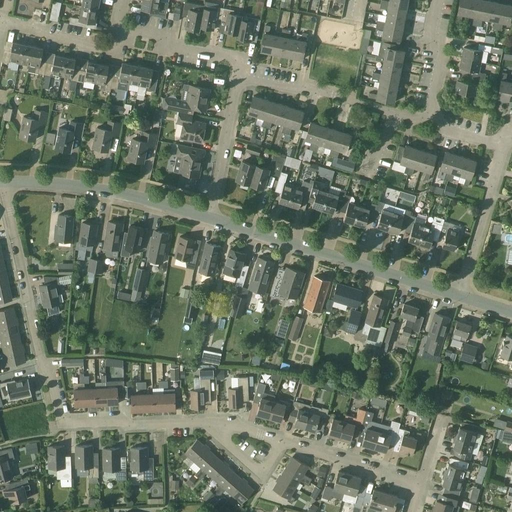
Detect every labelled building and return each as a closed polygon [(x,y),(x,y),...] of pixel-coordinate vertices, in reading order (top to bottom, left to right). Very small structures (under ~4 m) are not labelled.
[(52,0),(51,0),(48,19),(56,21),(61,2),(52,0)] [(97,10),(99,0),(82,0),(81,7),(97,10)] [(149,16),(165,19),(166,14),(168,3),(151,0),(142,0),(141,9),(150,11),(149,16)] [(261,15),(263,0),(256,0),(254,14),(261,15)] [(380,4),(406,9),(408,0),(389,0),(389,2),(381,0),(380,4)] [(468,16),(470,0),(459,0),(457,13),(455,22),(460,23),(462,14),(468,16)] [(476,26),(481,0),(470,0),(468,16),(474,17),(472,25),(476,26)] [(482,18),(488,20),(492,2),(483,0),(481,0),(476,26),(480,27),(482,18)] [(200,27),(203,9),(204,5),(185,2),(182,17),(187,17),(185,28),(199,31),(200,27)] [(493,30),(496,30),(502,4),(492,2),(488,20),(494,21),(493,30)] [(386,16),(404,20),(406,9),(380,4),(379,9),(387,10),(386,16)] [(496,30),(501,31),(503,23),(509,24),(511,8),(511,5),(502,4),(496,30)] [(215,19),(220,20),(223,8),(212,6),(212,10),(203,9),(200,27),(213,30),(215,19)] [(69,24),(86,27),(87,22),(94,23),(97,10),(81,7),(79,19),(70,17),(69,24)] [(238,35),(241,20),(241,16),(233,14),(234,11),(223,8),(220,20),(226,21),(224,32),(238,35)] [(179,12),(169,10),(167,18),(178,20),(179,12)] [(376,25),(402,30),(404,20),(386,16),(385,22),(377,21),(376,25)] [(237,39),(250,41),(252,30),(258,31),(261,20),(250,18),(249,22),(241,20),(238,35),(237,39)] [(382,37),(400,41),(402,30),(376,25),(375,29),(383,30),(382,37)] [(260,51),(271,53),(274,35),(268,34),(270,26),(265,26),(264,33),(260,51)] [(271,53),(281,56),(286,30),(282,29),(281,36),(274,35),(271,53)] [(281,56),(291,58),(295,39),(289,38),(290,30),(286,30),(281,56)] [(291,58),(301,60),(305,41),(307,34),(303,33),(301,40),(295,39),(291,58)] [(400,41),(382,37),(381,42),(399,46),(400,41)] [(399,46),(381,42),(378,57),(402,62),(404,51),(398,50),(399,46)] [(19,64),(23,45),(13,43),(11,52),(4,51),(1,63),(8,64),(9,62),(19,64)] [(461,58),(480,61),(482,51),(490,53),(491,46),(479,44),(478,50),(464,47),(461,58)] [(33,47),(23,45),(19,64),(29,66),(33,47)] [(44,75),(46,63),(40,62),(43,49),(33,47),(29,66),(28,72),(44,75)] [(61,77),(65,58),(55,56),(53,64),(46,63),(44,75),(50,76),(51,75),(54,75),(61,77)] [(382,68),(400,72),(402,62),(378,57),(376,56),(375,61),(383,62),(382,68)] [(77,82),(79,70),(73,68),(75,60),(65,58),(61,77),(68,78),(71,79),(71,81),(77,82)] [(478,72),(480,61),(461,58),(459,68),(473,71),(472,78),(475,78),(484,80),(486,74),(478,72)] [(84,81),(94,83),(98,64),(88,62),(86,71),(79,70),(77,82),(83,83),(84,81)] [(129,84),(132,65),(122,63),(119,78),(113,76),(110,89),(116,90),(118,82),(129,84)] [(110,89),(113,76),(107,75),(108,67),(98,64),(94,83),(101,85),(100,90),(109,92),(110,89)] [(142,67),(132,65),(129,84),(139,86),(142,67)] [(155,91),(157,79),(151,77),(152,69),(142,67),(139,86),(137,93),(144,95),(146,90),(155,91)] [(372,76),(398,82),(400,72),(382,68),(380,74),(373,73),(372,76)] [(497,98),(508,100),(511,82),(506,81),(507,74),(502,73),(501,80),(497,98)] [(377,88),(396,92),(398,82),(372,76),(371,81),(379,83),(377,88)] [(484,80),(475,78),(474,84),(457,80),(454,92),(474,96),(477,85),(486,87),(487,81),(484,80)] [(178,112),(193,115),(194,109),(206,111),(210,90),(182,84),(180,86),(178,92),(180,95),(179,100),(165,97),(165,99),(158,98),(156,108),(178,112)] [(375,98),(394,102),(396,92),(377,88),(376,94),(369,93),(368,97),(375,98)] [(258,117),(263,99),(253,96),(245,121),(249,123),(252,115),(258,117)] [(265,128),(273,102),(263,99),(258,117),(264,119),(261,126),(265,128)] [(278,123),(283,105),(273,102),(265,128),(269,129),(272,121),(278,123)] [(122,113),(128,115),(129,110),(130,110),(132,105),(124,104),(122,113)] [(281,133),(285,134),(293,108),(283,105),(278,123),(283,125),(281,133)] [(3,120),(10,122),(12,109),(5,108),(3,120)] [(285,134),(289,135),(292,127),(298,129),(304,111),(293,108),(285,134)] [(20,137),(35,140),(38,124),(45,125),(48,113),(35,110),(34,119),(24,117),(20,137)] [(160,122),(162,111),(155,110),(153,121),(156,121),(159,122),(160,122)] [(192,141),(201,143),(205,125),(191,123),(193,115),(178,112),(176,124),(182,125),(180,137),(193,139),(192,141)] [(55,148),(70,151),(74,135),(81,136),(83,124),(71,121),(69,130),(59,128),(55,148)] [(93,148),(108,151),(111,135),(118,136),(121,123),(109,121),(107,129),(97,127),(93,148)] [(309,150),(312,151),(313,151),(321,125),(311,122),(305,139),(311,141),(309,150)] [(331,128),(321,125),(313,151),(318,152),(320,144),(326,145),(331,128)] [(331,128),(326,145),(331,147),(328,156),(333,157),(341,131),(331,128)] [(351,134),(341,131),(333,157),(337,158),(339,150),(346,152),(351,134)] [(128,159),(143,162),(146,146),(154,147),(156,135),(141,132),(140,140),(132,139),(128,159)] [(47,133),(45,142),(53,144),(55,134),(47,133)] [(258,155),(260,148),(247,144),(245,151),(258,155)] [(173,172),(199,177),(204,150),(179,145),(173,172)] [(408,174),(416,148),(406,145),(400,163),(406,165),(402,177),(406,178),(408,174)] [(426,151),(416,148),(408,174),(412,175),(414,168),(420,169),(426,151)] [(436,155),(426,151),(420,169),(426,171),(423,182),(425,183),(422,192),(430,190),(436,168),(432,167),(436,155)] [(448,181),(456,155),(445,152),(440,169),(445,171),(443,179),(448,181)] [(268,173),(274,175),(277,163),(279,156),(273,155),(268,170),(255,166),(250,185),(263,189),(268,173)] [(454,174),(460,176),(466,158),(456,155),(448,181),(451,182),(454,174)] [(278,202),(288,205),(293,186),(284,184),(287,175),(281,173),(285,158),(279,156),(277,163),(274,175),(279,177),(275,192),(280,194),(278,202)] [(463,185),(468,187),(470,179),(476,161),(466,158),(460,176),(466,177),(463,185)] [(250,185),(255,166),(242,162),(236,181),(250,185)] [(307,201),(314,181),(310,180),(309,183),(303,182),(300,189),(293,186),(288,205),(298,208),(301,200),(307,202),(307,201)] [(319,183),(314,181),(307,201),(313,203),(312,207),(315,208),(315,209),(322,211),(328,192),(317,189),(319,183)] [(341,205),(346,191),(330,186),(328,193),(328,192),(322,211),(328,213),(328,212),(333,213),(336,204),(341,205)] [(443,194),(454,197),(456,190),(445,186),(443,194)] [(353,225),(359,207),(353,205),(355,200),(353,197),(345,195),(346,191),(341,205),(342,206),(340,209),(346,211),(343,220),(347,221),(346,223),(353,225)] [(392,213),(382,210),(384,203),(378,201),(377,206),(376,208),(382,210),(376,227),(380,228),(380,229),(386,231),(392,213)] [(376,208),(377,206),(371,204),(369,210),(359,207),(353,225),(359,227),(360,226),(364,227),(367,217),(372,219),(376,208)] [(405,228),(409,216),(410,211),(405,209),(403,216),(392,213),(386,231),(393,233),(393,232),(397,233),(400,226),(405,228)] [(56,241),(71,243),(73,217),(58,215),(57,232),(54,232),(54,239),(56,239),(56,241)] [(425,221),(409,216),(405,228),(411,230),(408,241),(411,242),(411,243),(418,246),(423,227),(425,221)] [(430,229),(423,227),(418,246),(424,247),(425,246),(429,247),(431,240),(437,242),(439,236),(443,221),(442,225),(432,222),(430,229)] [(441,247),(453,250),(454,248),(455,249),(457,242),(456,242),(459,232),(452,230),(454,225),(443,221),(442,226),(439,236),(437,242),(439,237),(443,239),(441,247)] [(104,248),(119,250),(123,224),(108,222),(104,248)] [(79,243),(94,245),(97,226),(82,223),(79,243)] [(138,252),(143,228),(130,225),(129,233),(124,232),(120,255),(129,257),(130,250),(138,252)] [(148,261),(162,264),(169,234),(154,231),(148,261)] [(186,268),(194,270),(198,252),(192,251),(195,241),(180,237),(175,258),(185,260),(186,267),(186,268)] [(199,273),(213,276),(220,247),(206,243),(199,273)] [(223,273),(238,277),(245,254),(230,250),(223,273)] [(87,271),(95,272),(97,259),(89,258),(87,271)] [(248,289),(264,294),(273,263),(258,258),(248,289)] [(95,272),(102,273),(104,260),(97,259),(95,272)] [(73,264),(69,264),(69,267),(58,267),(58,274),(73,274),(73,264)] [(132,289),(142,291),(147,269),(137,267),(132,289)] [(270,296),(285,301),(286,296),(295,299),(303,273),(287,268),(283,280),(276,277),(270,296)] [(0,273),(0,288),(8,286),(5,272),(0,273)] [(304,307),(320,312),(329,281),(314,276),(304,307)] [(46,307),(48,315),(60,313),(58,305),(59,304),(56,289),(60,288),(57,278),(43,277),(45,285),(39,287),(43,308),(46,307)] [(337,284),(332,300),(333,301),(357,308),(362,292),(337,284)] [(0,288),(0,303),(11,301),(8,286),(0,288)] [(184,316),(192,318),(198,290),(190,288),(187,303),(184,316)] [(230,315),(239,318),(246,297),(236,294),(230,315)] [(365,342),(381,347),(386,328),(380,325),(388,300),(374,295),(365,322),(370,324),(365,342)] [(401,335),(409,337),(411,331),(418,333),(423,318),(416,315),(418,309),(404,304),(400,316),(407,318),(401,335)] [(0,325),(16,322),(13,308),(0,311),(0,325)] [(355,334),(361,314),(351,311),(345,331),(355,334)] [(432,353),(438,355),(442,341),(449,319),(435,314),(427,337),(437,340),(432,353)] [(200,328),(205,329),(208,316),(204,315),(203,318),(202,318),(200,328)] [(287,339),(296,341),(303,318),(295,315),(287,339)] [(383,350),(389,352),(398,322),(391,320),(384,342),(385,343),(383,350)] [(451,338),(465,343),(467,337),(470,325),(457,321),(451,338)] [(0,325),(0,339),(19,336),(16,322),(0,325)] [(321,333),(331,337),(334,328),(324,325),(321,333)] [(278,327),(276,335),(285,338),(287,330),(278,327)] [(0,339),(0,341),(3,353),(22,349),(19,336),(0,339)] [(511,361),(511,365),(511,364),(511,337),(506,336),(504,342),(503,341),(502,343),(504,344),(500,356),(511,359),(511,361)] [(459,359),(472,363),(477,347),(464,343),(459,359)] [(3,353),(6,367),(25,363),(22,349),(3,353)] [(443,358),(454,362),(457,354),(452,352),(452,351),(446,349),(443,358)] [(210,351),(208,361),(219,364),(221,354),(210,351)] [(386,360),(383,373),(394,375),(396,362),(386,360)] [(170,363),(171,381),(179,381),(179,365),(170,363)] [(96,405),(107,405),(106,381),(106,375),(100,375),(101,382),(95,382),(95,389),(96,405)] [(73,390),(74,406),(85,406),(84,390),(84,383),(84,376),(79,376),(79,383),(73,383),(73,390)] [(243,402),(250,402),(248,377),(239,377),(239,389),(228,390),(229,408),(243,407),(243,402)] [(15,380),(0,383),(0,385),(3,399),(9,397),(10,399),(31,394),(28,379),(15,382),(15,380)] [(192,410),(205,409),(205,404),(211,404),(210,379),(201,379),(201,391),(191,391),(192,410)] [(116,381),(106,381),(107,405),(119,404),(118,399),(124,398),(124,399),(125,399),(124,385),(124,380),(116,380),(116,381)] [(257,415),(268,418),(273,401),(275,396),(263,393),(266,384),(258,382),(253,401),(260,403),(257,415)] [(131,412),(143,412),(142,396),(131,396),(130,385),(124,385),(125,399),(131,398),(131,412)] [(85,406),(96,405),(95,389),(84,390),(85,406)] [(164,395),(164,411),(176,410),(175,394),(164,395)] [(142,396),(143,412),(154,411),(153,395),(142,396)] [(153,395),(154,411),(164,411),(164,395),(153,395)] [(268,418),(280,422),(284,408),(289,410),(291,403),(279,400),(279,402),(273,401),(268,418)] [(294,426),(305,429),(311,406),(293,401),(288,421),(294,423),(294,426)] [(323,430),(324,425),(326,418),(327,414),(329,409),(321,407),(321,409),(311,406),(305,429),(315,432),(316,429),(323,430)] [(359,435),(361,427),(366,411),(359,408),(356,418),(346,415),(344,422),(339,438),(350,441),(352,434),(359,435)] [(374,448),(381,425),(371,422),(373,413),(366,411),(361,427),(366,429),(361,445),(374,448)] [(328,435),(339,438),(344,422),(333,419),(333,416),(327,414),(326,418),(324,425),(330,427),(328,435)] [(399,429),(399,428),(401,423),(392,420),(390,427),(381,425),(374,448),(385,452),(390,436),(397,438),(399,429)] [(505,430),(511,431),(511,422),(502,420),(499,429),(505,430)] [(479,427),(471,424),(469,430),(460,428),(458,433),(457,433),(455,437),(474,443),(479,427)] [(398,455),(404,457),(405,453),(412,455),(416,439),(408,437),(410,431),(399,428),(397,438),(394,446),(400,447),(398,455)] [(457,450),(456,455),(470,459),(474,443),(455,437),(454,443),(455,443),(454,449),(457,450)] [(195,462),(207,448),(197,440),(185,453),(183,452),(180,455),(184,459),(188,456),(195,462)] [(24,444),(25,453),(36,452),(34,443),(24,444)] [(88,468),(88,478),(99,477),(98,465),(93,466),(92,446),(75,447),(76,469),(88,468)] [(64,447),(48,447),(48,462),(46,462),(46,470),(56,469),(57,479),(71,478),(71,466),(65,466),(64,447)] [(0,457),(0,481),(13,478),(9,461),(15,459),(13,448),(0,451),(0,452),(1,458),(0,457)] [(131,450),(128,450),(129,462),(132,462),(132,471),(132,473),(131,473),(131,476),(138,476),(138,473),(143,473),(143,479),(153,479),(153,468),(148,468),(147,448),(131,448),(131,450)] [(216,457),(207,448),(195,462),(201,467),(197,471),(201,475),(205,471),(204,470),(216,457)] [(116,471),(116,480),(126,480),(125,468),(120,468),(120,449),(103,449),(104,472),(116,471)] [(225,465),(216,457),(204,470),(205,471),(201,475),(197,471),(195,474),(200,479),(206,472),(213,478),(225,465)] [(293,457),(286,468),(301,478),(303,476),(307,479),(305,483),(308,485),(312,479),(304,474),(308,467),(293,457)] [(445,475),(463,480),(467,469),(468,463),(452,458),(450,464),(449,464),(448,470),(446,470),(445,475)] [(223,487),(234,473),(225,465),(213,478),(220,484),(216,488),(220,492),(224,488),(223,487)] [(475,481),(482,483),(486,466),(480,465),(475,481)] [(323,476),(326,468),(319,466),(317,474),(323,476)] [(286,468),(279,479),(295,488),(300,480),(305,483),(307,479),(303,476),(301,478),(286,468)] [(350,475),(339,471),(333,489),(345,492),(350,475)] [(232,495),(244,482),(234,473),(223,487),(224,488),(220,492),(216,488),(213,491),(219,496),(225,489),(232,495)] [(350,475),(345,492),(342,500),(355,503),(354,506),(360,507),(362,504),(363,498),(355,495),(360,478),(350,475)] [(454,495),(459,497),(463,480),(445,475),(443,480),(445,480),(443,486),(456,490),(454,495)] [(9,497),(10,503),(27,499),(24,490),(30,489),(27,479),(10,484),(11,490),(3,492),(5,498),(9,497)] [(287,501),(292,504),(295,498),(290,496),(295,488),(279,479),(272,490),(288,500),(287,501)] [(235,505),(240,509),(243,505),(242,503),(253,490),(244,482),(232,495),(239,501),(235,505)] [(322,498),(328,499),(331,488),(325,486),(322,498)] [(386,493),(374,490),(369,506),(362,504),(360,507),(359,511),(373,511),(375,507),(381,509),(386,493)] [(401,511),(402,510),(395,508),(398,497),(386,493),(381,509),(380,511),(401,511)] [(476,502),(478,495),(471,493),(469,500),(476,502)] [(434,511),(437,511),(457,511),(459,506),(456,505),(458,499),(446,495),(444,502),(437,500),(434,511)] [(88,499),(88,508),(99,508),(99,499),(88,499)]
